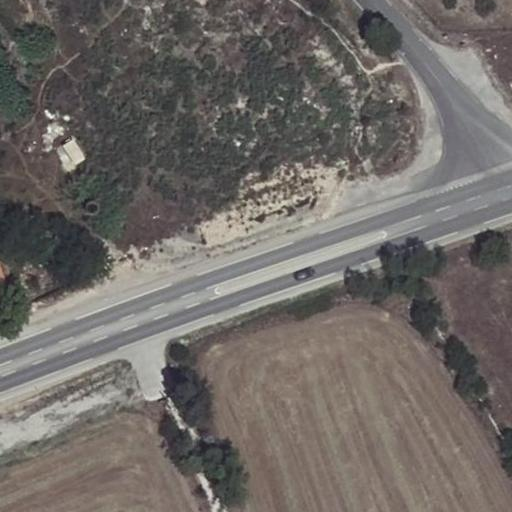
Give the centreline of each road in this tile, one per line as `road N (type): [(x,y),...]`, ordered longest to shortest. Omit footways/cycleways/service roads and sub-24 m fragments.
road 1 (secondary): [(0,387),(511,209)]
road 2 (secondary): [(480,189),(0,356)]
